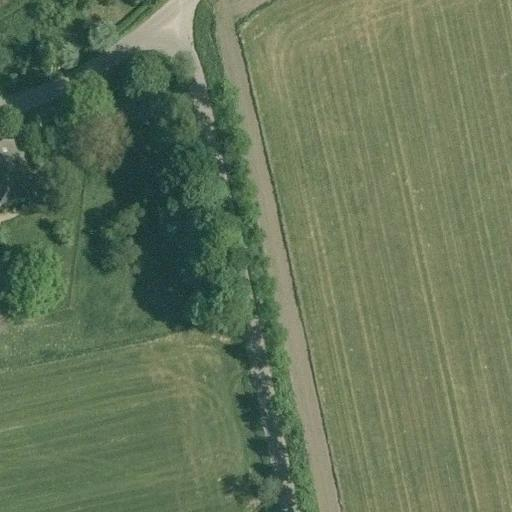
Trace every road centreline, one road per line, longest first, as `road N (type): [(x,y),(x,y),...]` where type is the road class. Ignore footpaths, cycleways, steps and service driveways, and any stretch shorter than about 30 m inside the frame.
road 1 (unclassified): [(288,511),(180,4)]
road 2 (unclassified): [(0,106),(65,83),(180,4)]
